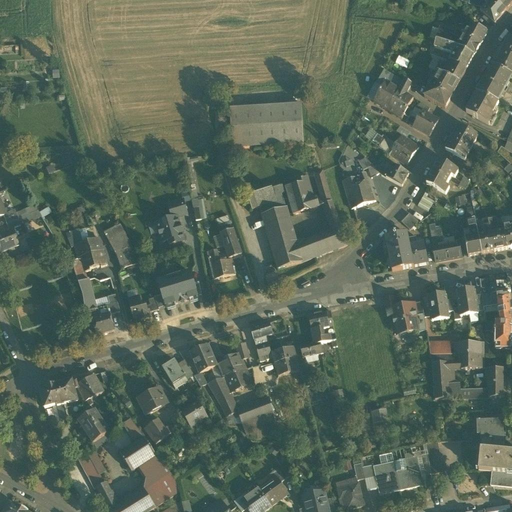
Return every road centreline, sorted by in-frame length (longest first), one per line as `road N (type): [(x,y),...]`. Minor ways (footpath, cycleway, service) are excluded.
road 1 (residential): [(337,294),(353,260),(397,215),(511,18)]
road 2 (residential): [(24,381),(337,294)]
road 3 (residential): [(337,294),(511,265)]
road 4 (residential): [(24,381),(60,511)]
